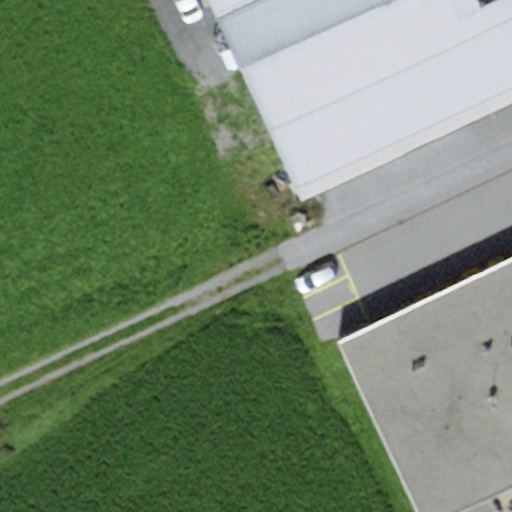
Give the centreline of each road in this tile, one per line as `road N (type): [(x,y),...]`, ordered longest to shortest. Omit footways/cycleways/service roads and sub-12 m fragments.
road 1 (track): [(0,385),(334,243)]
road 2 (residential): [(334,243),(511,163)]
